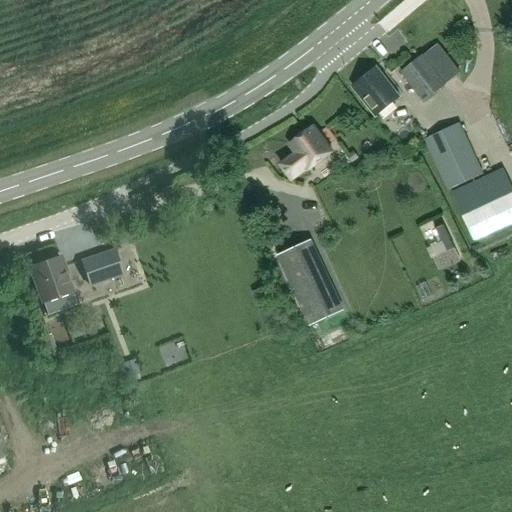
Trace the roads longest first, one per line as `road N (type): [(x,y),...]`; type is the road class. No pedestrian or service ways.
road 1 (unclassified): [(0,240),(255,130),(413,0)]
road 2 (secondary): [(0,192),(211,113),(369,0)]
